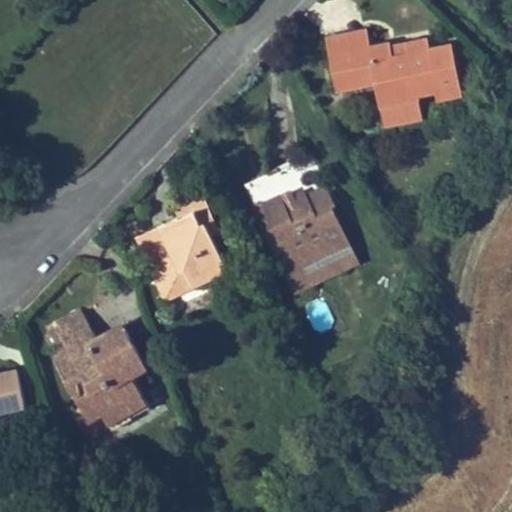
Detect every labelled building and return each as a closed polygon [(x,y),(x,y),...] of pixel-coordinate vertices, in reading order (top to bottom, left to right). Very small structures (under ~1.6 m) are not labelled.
[(366,46),(344,48),(348,81),(370,79),(367,60),(366,46)] [(332,102),(375,98),(377,121),(418,117),(417,109),(435,107),(436,116),(457,113),(451,63),(425,65),(425,56),(405,58),(407,81),(388,83),(386,59),(367,60),(370,79),(348,81),(344,48),(326,50),(332,102)] [(405,58),(386,59),(388,83),(407,81),(405,58)] [(280,245),(267,251),(287,290),(302,282),(300,277),(331,260),(334,266),(352,256),(333,221),(338,218),(328,199),(307,212),(288,221),(283,212),(267,220),(280,245)] [(176,231),(194,224),(208,253),(219,248),(202,211),(173,224),(176,231)] [(280,245),(267,220),(254,227),(267,251),(280,245)] [(162,237),(136,248),(150,280),(169,272),(176,288),(180,286),(185,296),(221,280),(208,253),(194,224),(176,231),(162,237)] [(362,275),(352,256),(334,266),(331,260),(300,277),(302,282),(287,290),(298,309),(362,275)] [(169,272),(150,280),(164,312),(188,302),(185,296),(180,286),(176,288),(169,272)] [(226,290),(221,280),(185,296),(188,302),(189,306),(226,290)] [(57,360),(90,345),(78,322),(65,329),(46,337),(57,360)] [(57,360),(50,364),(65,393),(82,386),(95,413),(78,421),(72,423),(81,441),(104,430),(112,446),(137,434),(131,421),(145,415),(128,381),(140,375),(122,341),(94,355),(90,345),(57,360)] [(0,424),(29,416),(20,382),(0,387),(0,424)] [(82,386),(65,393),(78,421),(95,413),(82,386)]
